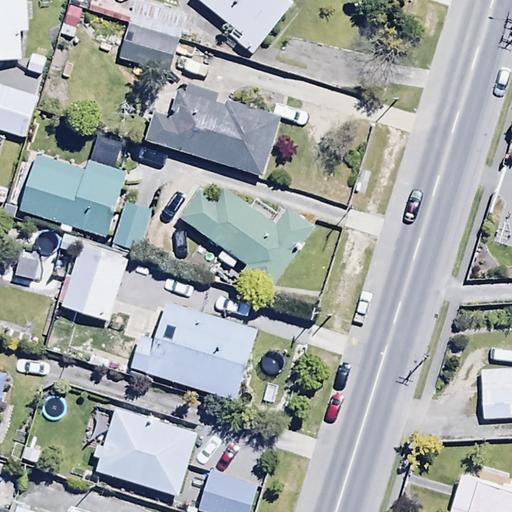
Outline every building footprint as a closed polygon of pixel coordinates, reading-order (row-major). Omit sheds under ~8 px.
[(0,0),(0,65),(24,65),(23,37),(29,37),(28,0),(0,0)] [(254,59),(297,5),(290,0),(191,0),(243,40),(238,46),(254,59)] [(179,43),(128,28),(118,64),(169,78),(179,43)] [(39,103),(0,90),(0,133),(26,142),(39,103)] [(156,114),(147,143),(264,179),(282,120),(190,91),(188,95),(178,92),(170,118),(156,114)] [(38,159),(20,213),(105,241),(127,175),(90,163),(86,175),(38,159)] [(201,192),(181,221),(247,267),(241,276),(268,295),(315,228),(290,211),(278,228),(225,192),(217,203),(201,192)] [(155,214),(124,206),(113,246),(143,254),(155,214)] [(156,237),(148,254),(171,264),(179,247),(156,237)] [(129,261),(81,247),(64,310),(111,323),(129,261)] [(142,338),(132,370),(235,405),(259,334),(169,305),(156,343),(142,338)] [(0,408),(9,378),(0,375),(0,408)] [(511,392),(481,393),(482,422),(511,421),(511,392)] [(199,437),(115,411),(102,450),(97,449),(93,459),(101,462),(97,473),(179,499),(199,437)] [(251,511),(259,487),(209,472),(196,511),(251,511)] [(511,511),(511,492),(464,474),(450,511),(511,511)] [(29,511),(31,509),(13,503),(10,511),(6,511),(0,510),(0,511),(29,511)]
